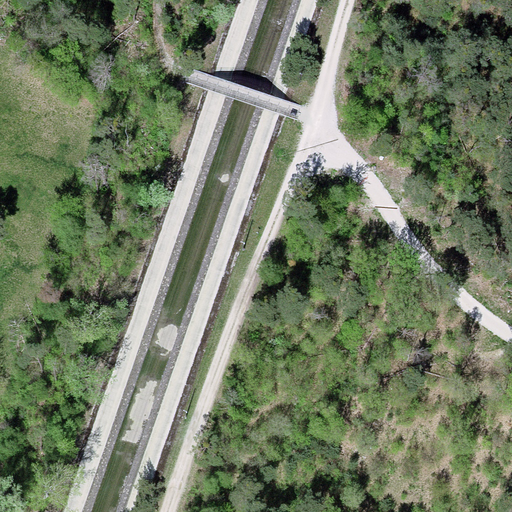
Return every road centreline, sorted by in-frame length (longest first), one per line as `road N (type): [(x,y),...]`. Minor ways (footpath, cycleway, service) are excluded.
road 1 (track): [(351,0),(172,511)]
road 2 (track): [(511,310),(306,140)]
